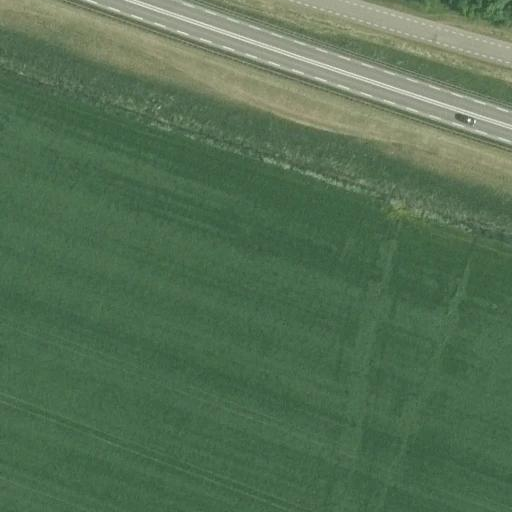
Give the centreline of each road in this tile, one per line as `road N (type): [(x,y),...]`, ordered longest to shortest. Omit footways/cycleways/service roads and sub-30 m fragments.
road 1 (primary): [(511,127),(128,0)]
road 2 (unclassified): [(511,56),(311,0)]
